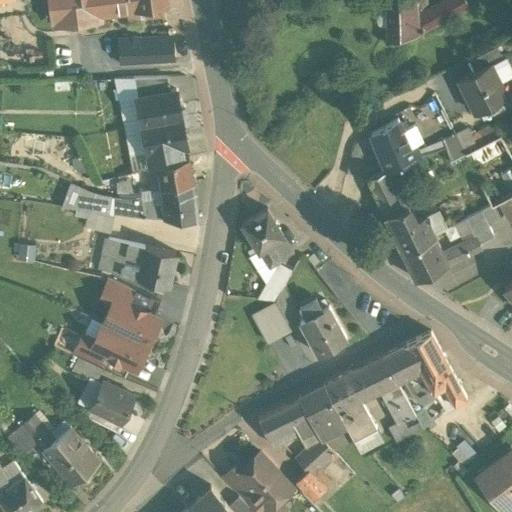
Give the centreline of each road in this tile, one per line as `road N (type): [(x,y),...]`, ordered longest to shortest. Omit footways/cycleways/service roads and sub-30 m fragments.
road 1 (residential): [(141,465),(188,368),(207,296),(228,132)]
road 2 (residential): [(141,465),(187,454),(433,315)]
road 3 (residential): [(228,132),(365,265),(433,315)]
road 4 (residential): [(202,0),(228,132)]
